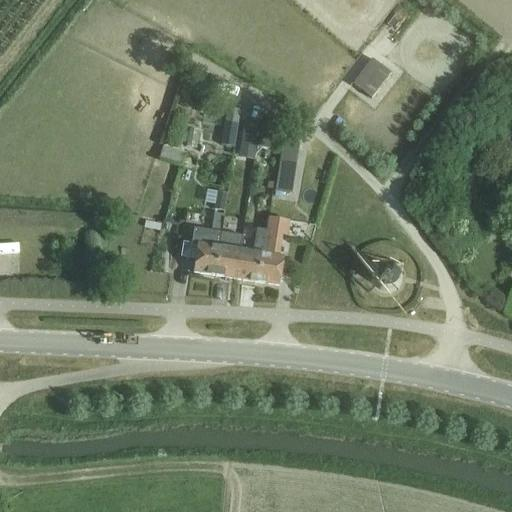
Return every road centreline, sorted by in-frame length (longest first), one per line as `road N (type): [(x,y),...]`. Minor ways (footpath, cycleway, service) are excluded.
road 1 (tertiary): [(215,353),(330,362),(511,400)]
road 2 (unclassified): [(215,353),(0,396)]
road 3 (tertiary): [(0,343),(215,353)]
road 4 (track): [(380,192),(502,45)]
